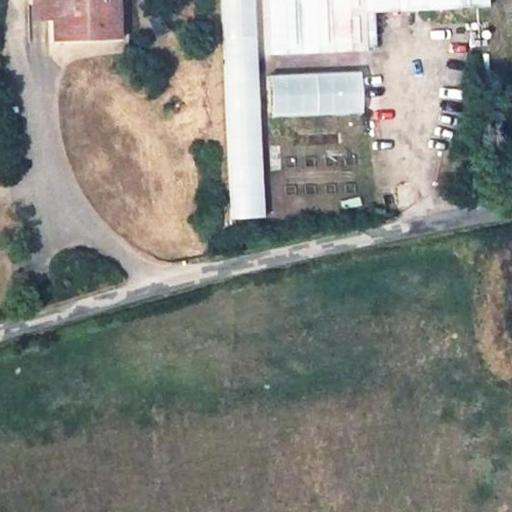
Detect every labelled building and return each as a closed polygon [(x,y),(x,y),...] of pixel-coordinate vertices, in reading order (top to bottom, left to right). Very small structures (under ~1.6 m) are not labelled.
[(28,0),(29,22),(49,21),(48,0),(28,0)] [(48,0),(49,21),(50,44),(119,43),(117,0),(48,0)] [(215,0),(222,221),(257,220),(251,0),(215,0)] [(264,0),(267,56),(373,50),(373,14),(488,8),(488,0),(264,0)] [(356,72),(261,76),(263,119),(358,114),(356,72)]
